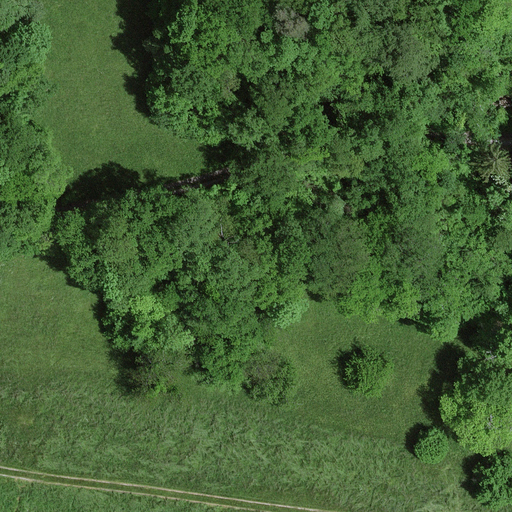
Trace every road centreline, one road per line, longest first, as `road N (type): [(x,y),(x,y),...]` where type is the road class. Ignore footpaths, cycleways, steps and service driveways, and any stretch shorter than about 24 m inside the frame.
road 1 (track): [(0,220),(142,194),(386,130),(511,137)]
road 2 (track): [(316,511),(0,469)]
